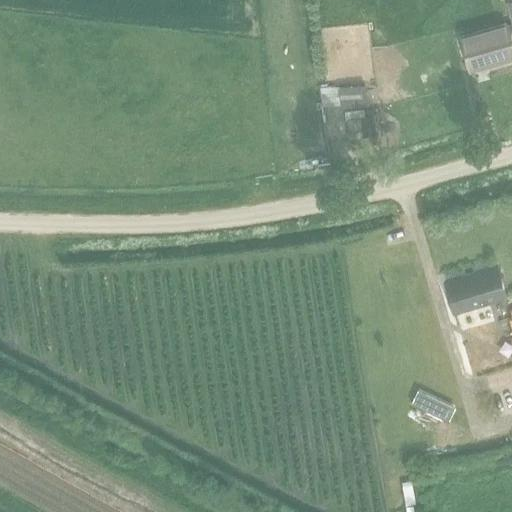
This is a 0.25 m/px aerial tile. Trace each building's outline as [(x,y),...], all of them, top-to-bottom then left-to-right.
[(511,0),(507,0),(508,1),(508,2),(511,17),(511,21),(505,24),(505,23),(461,35),(469,65),(496,57),(497,61),(511,56),(511,46),(508,32),(511,30),(511,0)] [(320,87),(321,106),(359,103),(357,86),(341,87),(341,86),(320,87)] [(347,110),(349,139),(363,137),(361,118),(360,118),(360,109),(347,110)] [(365,118),(361,118),(363,137),(377,136),(375,117),(365,118)] [(453,311),(507,296),(497,265),(444,281),(453,311)]
